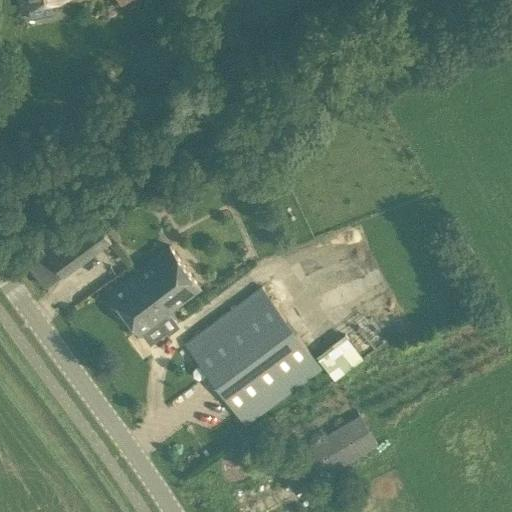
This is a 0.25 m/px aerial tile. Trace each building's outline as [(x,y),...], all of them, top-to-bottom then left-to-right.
[(247,133),(208,153),(214,165),(253,145),(247,133)] [(91,212),(54,238),(73,265),(110,238),(91,212)] [(109,289),(139,331),(200,287),(169,245),(109,289)] [(42,246),(25,259),(44,285),(61,273),(42,246)] [(185,342),(246,424),(322,367),(261,286),(185,342)] [(368,314),(315,354),(334,379),(387,338),(368,314)] [(278,462),(296,493),(378,443),(359,413),(278,462)]
